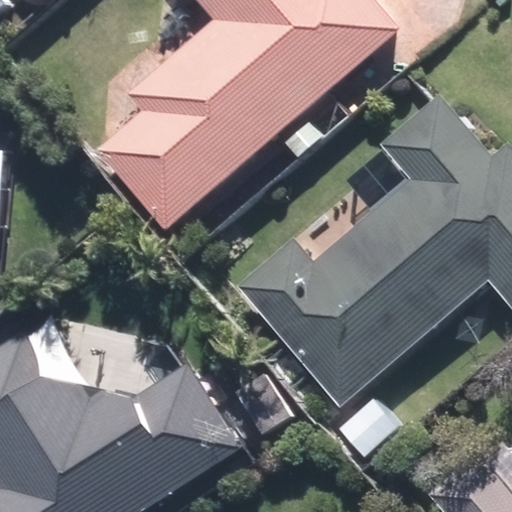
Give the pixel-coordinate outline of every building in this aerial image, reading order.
[(0,0),(0,18),(14,7),(8,0),(0,0)] [(104,162),(177,242),(406,33),(376,0),(191,0),(214,24),(135,96),(154,116),(104,162)] [(340,413),(358,397),(494,286),(511,307),(511,152),(502,160),(447,94),(390,141),(420,177),(320,260),(301,237),(238,289),(340,413)] [(0,491),(0,511),(147,511),(249,445),(198,368),(141,406),(129,388),(97,408),(79,380),(65,389),(32,339),(0,360),(0,457),(7,453),(23,477),(0,491)] [(300,415),(271,374),(241,396),(269,437),(300,415)] [(511,511),(511,442),(432,511),(433,511),(511,511)]
